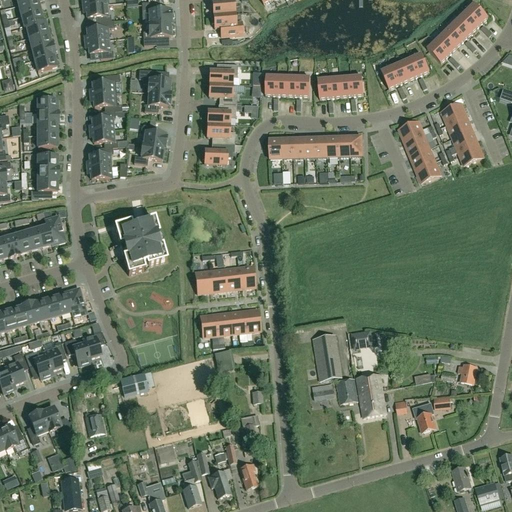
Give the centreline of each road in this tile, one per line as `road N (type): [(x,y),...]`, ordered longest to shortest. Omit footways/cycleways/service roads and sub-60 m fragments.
road 1 (residential): [(290,500),(264,242),(242,178)]
road 2 (unclassified): [(290,500),(491,440)]
road 3 (residential): [(59,0),(72,48),(74,198)]
road 4 (residential): [(183,0),(172,179)]
road 5 (residential): [(242,178),(251,140),(270,124),(379,118)]
road 6 (residential): [(0,413),(122,365)]
road 7 (unclassified): [(491,440),(511,317)]
